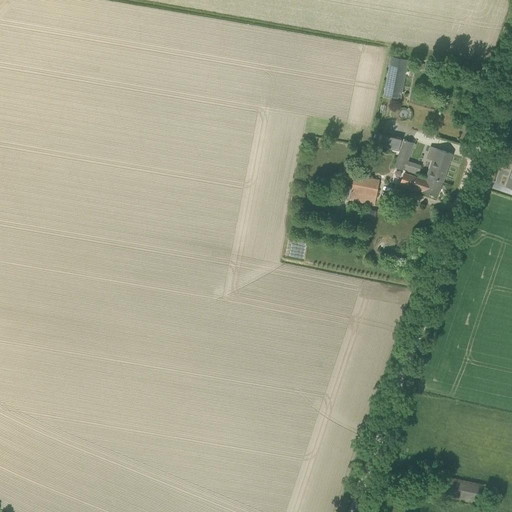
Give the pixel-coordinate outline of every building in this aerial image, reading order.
[(384,96),(400,99),(402,87),(407,62),(391,58),(384,96)] [(394,167),(404,170),(407,162),(413,143),(404,140),(394,167)] [(438,196),(452,154),(431,147),(427,158),(432,160),(427,178),(426,181),(404,173),(400,186),(413,190),(414,188),(422,190),(422,191),(438,196)] [(354,175),(351,191),(349,201),(374,205),(379,180),(354,175)] [(444,494),(473,500),(477,483),(447,477),(444,494)]
